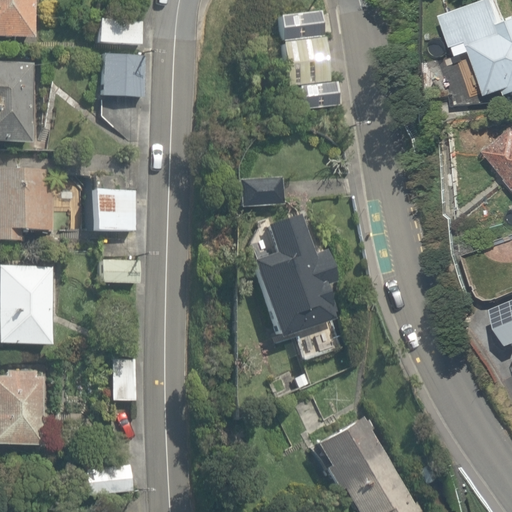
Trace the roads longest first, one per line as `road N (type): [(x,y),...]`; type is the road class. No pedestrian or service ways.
road 1 (residential): [(511,480),(419,310),(396,240),(350,0)]
road 2 (residential): [(178,0),(167,511)]
